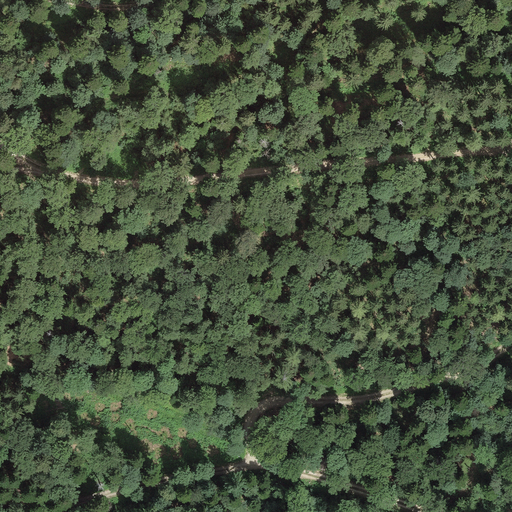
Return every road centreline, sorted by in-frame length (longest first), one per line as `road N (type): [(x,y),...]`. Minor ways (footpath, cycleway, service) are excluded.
road 1 (track): [(511,340),(452,375),(366,394),(283,396),(251,416),(251,440),(268,461),(423,511)]
road 2 (track): [(497,150),(153,183),(42,169)]
road 3 (track): [(41,511),(178,475),(268,461)]
